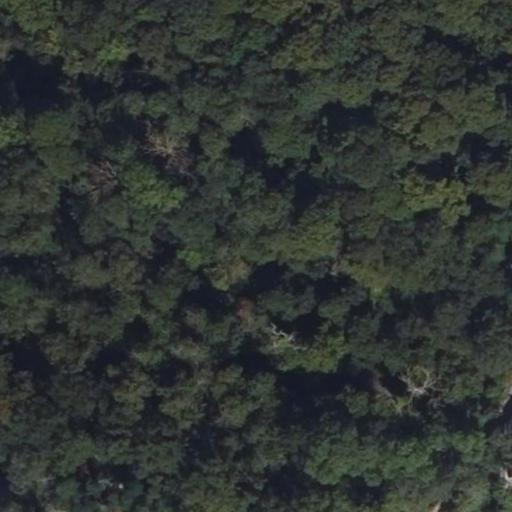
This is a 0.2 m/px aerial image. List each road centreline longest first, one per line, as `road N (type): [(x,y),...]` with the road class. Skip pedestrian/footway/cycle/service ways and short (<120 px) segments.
road 1 (track): [(0,97),(40,149),(206,267),(349,335),(429,317)]
road 2 (track): [(429,317),(376,511)]
